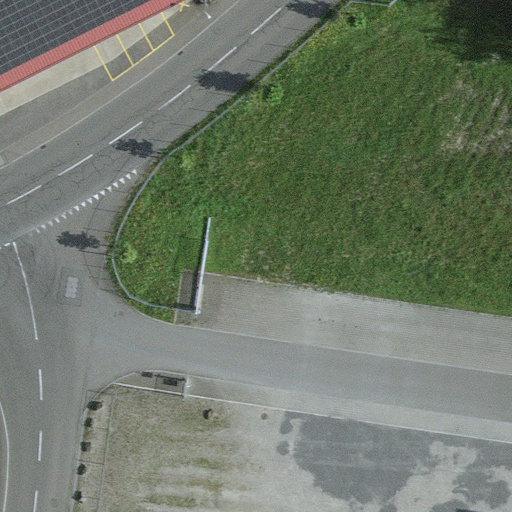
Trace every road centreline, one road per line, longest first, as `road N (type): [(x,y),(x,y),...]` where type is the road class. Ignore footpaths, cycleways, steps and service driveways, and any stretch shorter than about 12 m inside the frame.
road 1 (unknown): [(26,304),(511,384)]
road 2 (residential): [(287,0),(130,132),(0,211)]
road 3 (unclassified): [(0,218),(51,389),(34,511)]
